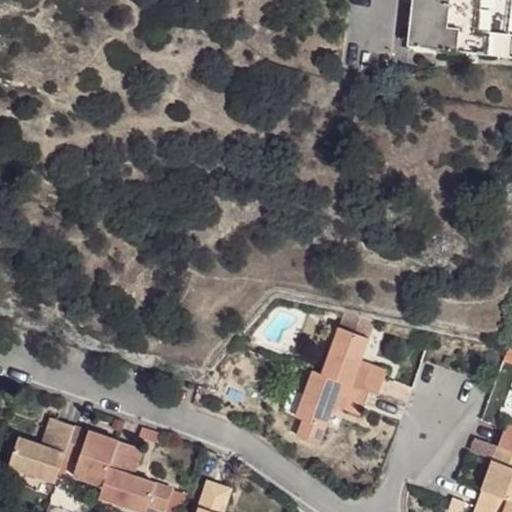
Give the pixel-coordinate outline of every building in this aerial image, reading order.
[(511,0),(413,0),(409,45),(511,56),(511,0)] [(343,327),(371,337),(380,311),(351,304),(343,327)] [(371,337),(343,327),(325,374),(368,391),(378,394),(387,370),(373,365),(370,373),(359,369),(362,361),(371,337)] [(511,340),(510,340),(503,361),(511,363),(511,340)] [(373,365),(362,361),(359,369),(370,373),(373,365)] [(344,406),(360,411),(368,391),(325,374),(313,371),(297,415),(305,418),(299,434),(319,442),(333,402),(337,393),(348,398),(344,406)] [(337,393),(333,402),(344,406),(348,398),(337,393)] [(62,458),(73,425),(48,417),(39,441),(17,434),(7,465),(54,482),(62,458)] [(498,446),(511,451),(511,424),(506,422),(502,434),(498,446)] [(102,486),(117,440),(73,425),(62,458),(75,463),(72,475),(102,486)] [(142,428),(138,439),(158,445),(162,435),(142,428)] [(494,458),(498,446),(479,439),(475,452),(494,458)] [(132,474),(141,448),(117,440),(102,486),(98,496),(143,511),(144,511),(146,506),(162,511),(171,487),(132,474)] [(488,476),(497,479),(492,492),(511,499),(511,451),(498,446),(494,458),(488,476)] [(488,476),(483,489),(492,492),(497,479),(488,476)] [(223,511),(233,488),(207,479),(196,511),(223,511)] [(180,511),(187,492),(171,487),(162,511),(163,511),(180,511)] [(483,489),(475,511),(511,511),(511,499),(492,492),(483,489)]
